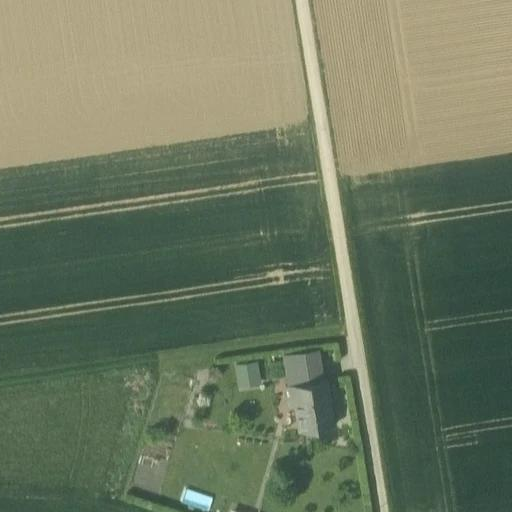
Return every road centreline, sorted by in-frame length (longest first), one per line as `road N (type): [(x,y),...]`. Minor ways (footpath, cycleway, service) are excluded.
road 1 (unclassified): [(386,511),(307,0)]
road 2 (track): [(358,327),(0,379)]
